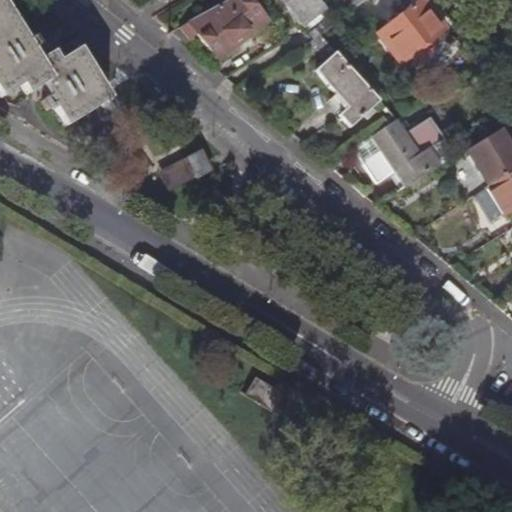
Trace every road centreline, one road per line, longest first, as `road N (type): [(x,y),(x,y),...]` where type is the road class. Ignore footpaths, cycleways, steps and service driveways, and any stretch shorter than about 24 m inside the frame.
road 1 (residential): [(82,0),(461,311),(475,328),(476,357),(446,421)]
road 2 (secondary): [(0,151),(446,421)]
